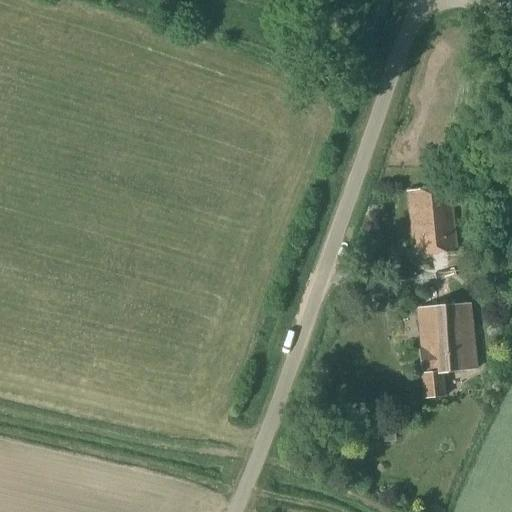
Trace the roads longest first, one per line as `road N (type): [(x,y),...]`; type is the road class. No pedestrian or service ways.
road 1 (unclassified): [(235,511),(416,0)]
road 2 (track): [(253,463),(376,511)]
